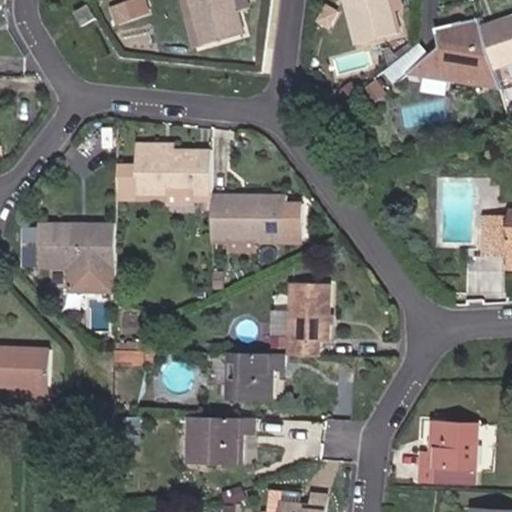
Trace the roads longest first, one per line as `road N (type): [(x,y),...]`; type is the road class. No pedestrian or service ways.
road 1 (residential): [(286,127),(448,328)]
road 2 (residential): [(76,101),(264,114),(286,127)]
road 3 (residential): [(448,328),(388,423),(372,511)]
road 4 (residential): [(297,0),(283,90),(286,127)]
road 5 (residential): [(0,202),(76,101)]
